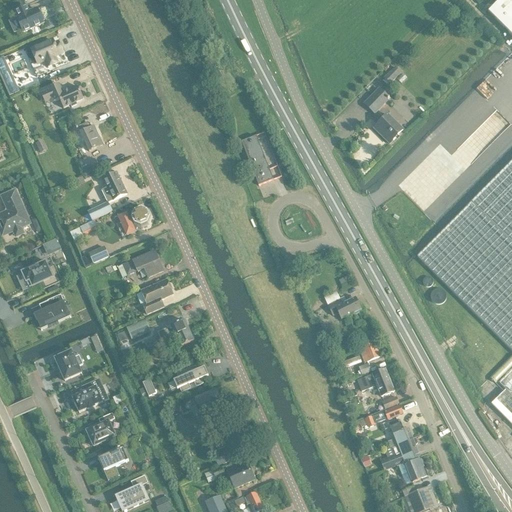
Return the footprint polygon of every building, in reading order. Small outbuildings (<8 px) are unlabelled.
[(511,0),(501,0),(488,13),(511,36),(511,162),(417,258),(464,304),(511,351),(511,370),(499,384),(506,391),(492,405),(511,424),(511,0)] [(43,18),(40,11),(39,12),(38,10),(30,13),(27,7),(16,12),(19,18),(17,19),(23,33),(44,24),(42,18),(43,18)] [(55,57),(62,54),(63,54),(58,43),(52,46),(51,42),(26,53),(33,67),(45,62),(47,68),(58,63),(55,57)] [(390,85),(396,79),(401,74),(394,68),(383,79),(390,85)] [(84,100),(78,87),(69,91),(69,90),(63,93),(59,85),(49,90),(41,94),(44,100),(52,96),(55,103),(60,100),(64,109),(71,106),(72,108),(77,106),(76,103),(84,100)] [(375,114),(389,99),(379,89),(365,104),(375,114)] [(390,144),(403,131),(387,115),(374,129),(390,144)] [(79,135),(81,134),(89,152),(103,146),(94,127),(91,129),(88,124),(77,129),(79,135)] [(259,186),(274,180),(257,137),(242,143),(259,186)] [(95,174),(91,165),(82,170),(86,178),(95,174)] [(102,192),(108,204),(127,195),(117,174),(104,180),(108,189),(102,192)] [(0,215),(0,227),(1,227),(5,235),(14,232),(16,237),(23,234),(21,228),(27,226),(23,217),(26,216),(15,192),(2,197),(9,212),(0,215)] [(113,213),(108,204),(89,213),(93,222),(95,221),(113,213)] [(149,226),(152,218),(149,210),(141,208),(133,211),(130,218),(128,214),(118,219),(127,237),(137,232),(135,227),(142,229),(149,226)] [(43,230),(37,218),(31,221),(36,233),(43,230)] [(56,241),(45,246),(49,255),(60,250),(56,241)] [(89,255),(90,255),(85,257),(88,266),(93,264),(108,258),(104,248),(89,255)] [(163,272),(155,252),(133,262),(138,273),(145,270),(148,279),(163,272)] [(33,269),(23,274),(23,275),(29,288),(29,289),(42,283),(45,289),(45,290),(62,282),(54,266),(49,268),(48,269),(45,262),(44,261),(32,266),(33,269)] [(132,262),(118,268),(123,279),(137,273),(132,262)] [(117,271),(115,267),(113,268),(112,266),(105,269),(108,274),(114,271),(114,272),(117,271)] [(350,282),(347,276),(339,281),(342,287),(350,282)] [(143,306),(147,316),(164,308),(161,300),(164,298),(165,299),(173,295),(172,292),(173,290),(171,285),(168,284),(167,281),(141,292),(147,304),(143,306)] [(64,302),(65,302),(62,295),(48,302),(50,308),(51,308),(60,304),(64,302)] [(328,306),(333,316),(339,314),(342,320),(353,315),(355,316),(359,314),(359,312),(361,311),(355,299),(342,305),(340,300),(328,306)] [(61,305),(60,304),(51,308),(50,308),(46,310),(47,312),(43,314),(42,311),(34,315),(37,322),(39,321),(43,329),(48,327),(49,328),(49,329),(59,324),(58,324),(58,322),(67,318),(61,305)] [(151,332),(145,320),(126,328),(132,341),(151,332)] [(176,338),(189,332),(185,321),(158,333),(164,348),(172,344),(170,340),(176,338)] [(194,342),(189,332),(176,338),(180,348),(194,342)] [(362,345),(355,348),(357,352),(360,351),(363,358),(365,363),(380,357),(373,341),(362,345)] [(78,367),(83,365),(79,357),(75,359),(72,352),(55,360),(65,382),(82,374),(78,367)] [(154,365),(148,352),(139,356),(143,365),(142,365),(144,370),(154,365)] [(361,374),(353,376),(351,369),(347,369),(346,367),(361,361),(360,357),(341,364),(346,379),(349,378),(351,382),(363,378),(362,376),(377,370),(374,363),(359,368),(361,374)] [(180,389),(182,394),(191,390),(189,385),(194,383),(196,387),(204,384),(202,379),(208,376),(205,368),(198,371),(196,366),(177,375),(179,379),(174,381),(178,390),(180,389)] [(385,370),(373,375),(357,381),(362,393),(377,387),(382,398),(394,393),(385,370)] [(100,380),(71,393),(73,396),(73,397),(74,398),(73,399),(73,401),(72,401),(75,408),(77,408),(79,414),(87,410),(88,411),(96,408),(95,407),(109,401),(100,380)] [(156,394),(150,380),(143,384),(149,397),(156,394)] [(224,409),(216,391),(195,400),(203,418),(224,409)] [(399,405),(398,404),(396,398),(383,403),(386,410),(399,405)] [(400,407),(385,412),(387,418),(388,421),(403,415),(400,407)] [(116,437),(109,423),(115,420),(112,414),(99,420),(101,426),(87,432),(94,447),(116,437)] [(372,417),(365,420),(368,429),(375,426),(372,417)] [(362,421),(351,426),(354,433),(366,426),(364,420),(362,421)] [(184,428),(180,421),(175,424),(182,436),(190,432),(188,426),(184,428)] [(397,422),(389,425),(395,440),(389,443),(391,447),(391,448),(397,446),(412,439),(408,429),(402,432),(397,422)] [(242,429),(234,426),(227,430),(224,437),(225,441),(216,445),(218,450),(229,446),(235,448),(242,445),(245,437),(242,429)] [(381,461),(380,461),(384,471),(385,471),(420,458),(419,456),(416,449),(415,446),(417,445),(418,444),(416,440),(415,440),(413,440),(412,439),(397,446),(391,448),(394,456),(381,461)] [(369,447),(362,450),(364,457),(373,454),(370,447),(369,447)] [(129,462),(123,449),(119,452),(118,449),(100,457),(103,463),(100,464),(108,482),(120,477),(116,468),(129,462)] [(371,465),(369,457),(362,460),(364,468),(371,465)] [(405,466),(399,469),(402,475),(408,473),(412,484),(422,480),(422,479),(427,477),(426,472),(421,460),(405,466)] [(227,468),(211,475),(211,476),(212,476),(217,489),(221,487),(225,497),(226,498),(242,491),(240,487),(244,485),(244,486),(249,484),(248,483),(256,480),(253,473),(254,473),(253,470),(252,470),(249,463),(229,472),(227,468)] [(125,511),(127,511),(149,501),(142,487),(148,484),(145,477),(131,483),(134,489),(120,496),(117,497),(123,511),(125,511)] [(430,487),(417,492),(414,487),(402,492),(410,511),(426,511),(438,507),(430,487)] [(234,511),(238,509),(237,507),(238,507),(239,508),(242,507),(241,505),(246,503),(247,506),(251,504),(254,511),(260,511),(263,511),(255,494),(244,499),(243,497),(229,504),(231,510),(234,511)]
